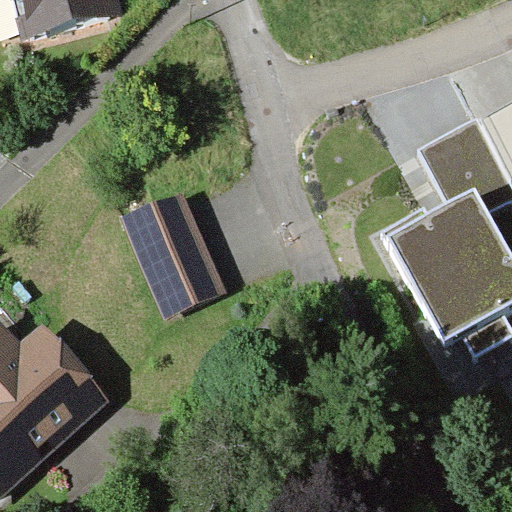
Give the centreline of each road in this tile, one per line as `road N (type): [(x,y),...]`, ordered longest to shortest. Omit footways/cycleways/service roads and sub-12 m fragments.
road 1 (residential): [(437,511),(322,280),(262,102)]
road 2 (unknown): [(322,280),(72,511)]
road 3 (residential): [(511,20),(262,102)]
